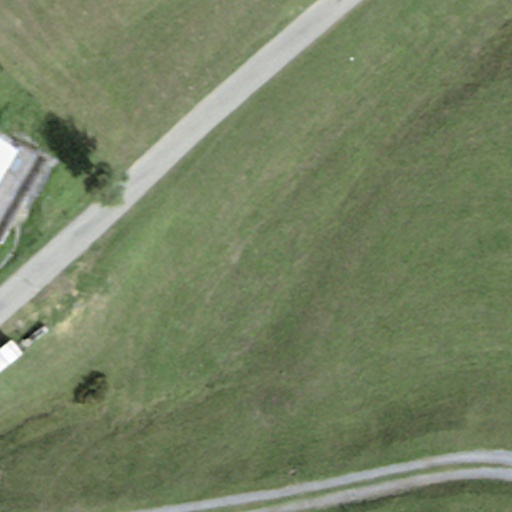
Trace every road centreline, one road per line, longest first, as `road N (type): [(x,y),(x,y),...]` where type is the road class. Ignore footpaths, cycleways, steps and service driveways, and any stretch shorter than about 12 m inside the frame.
road 1 (unclassified): [(0,313),(342,0)]
road 2 (track): [(206,511),(452,466),(511,469)]
